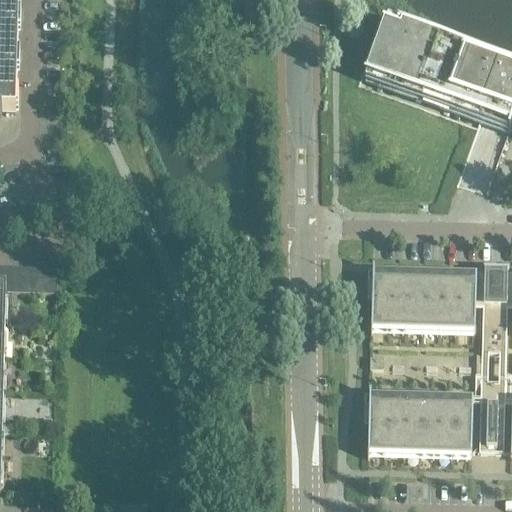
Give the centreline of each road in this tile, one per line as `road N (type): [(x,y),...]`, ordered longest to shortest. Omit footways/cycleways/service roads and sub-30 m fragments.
road 1 (unclassified): [(304,511),(301,223)]
road 2 (unclassified): [(511,232),(301,223)]
